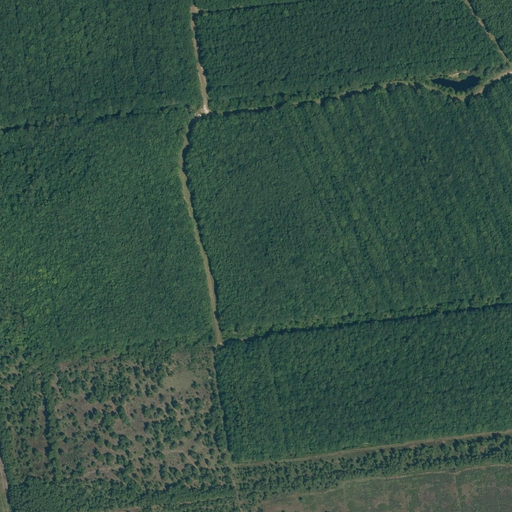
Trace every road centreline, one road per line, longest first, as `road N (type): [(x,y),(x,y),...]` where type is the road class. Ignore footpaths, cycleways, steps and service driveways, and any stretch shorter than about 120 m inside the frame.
road 1 (track): [(511,312),(222,349),(179,164),(185,130),(204,114)]
road 2 (track): [(204,114),(400,82),(457,97),(511,69)]
